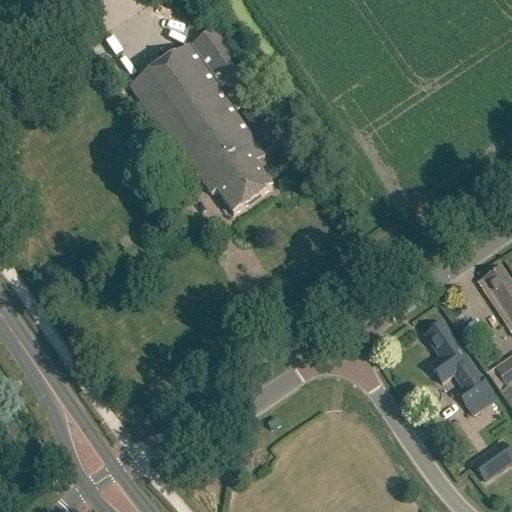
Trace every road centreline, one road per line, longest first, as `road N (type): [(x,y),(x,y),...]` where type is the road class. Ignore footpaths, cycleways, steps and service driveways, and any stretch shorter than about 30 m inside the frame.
road 1 (unclassified): [(137,453),(225,420),(345,345)]
road 2 (residential): [(461,511),(345,345)]
road 3 (unclassified): [(345,345),(511,230)]
road 4 (primary): [(21,344),(86,492)]
road 5 (primary): [(114,469),(21,344)]
